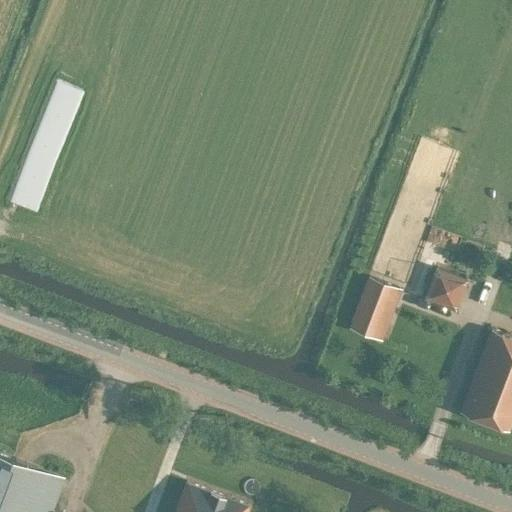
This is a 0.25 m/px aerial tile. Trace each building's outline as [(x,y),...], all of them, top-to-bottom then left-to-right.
[(389,206),(388,217),(404,219),(406,209),(389,206)] [(407,269),(415,245),(383,235),(376,259),(407,269)] [(431,258),(423,291),(457,298),(464,265),(431,258)] [(402,282),(368,269),(349,322),(383,334),(402,282)] [(511,415),(511,329),(492,322),(461,405),(509,423),(511,415)] [(405,367),(396,344),(372,354),(381,377),(405,367)] [(48,511),(65,470),(0,445),(0,511),(48,511)] [(242,511),(247,499),(185,476),(171,511),(242,511)]
